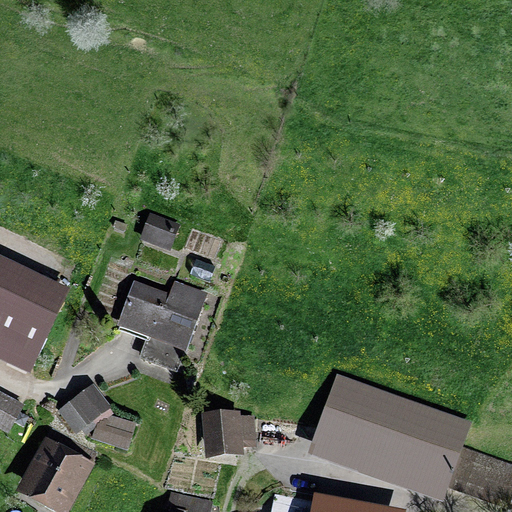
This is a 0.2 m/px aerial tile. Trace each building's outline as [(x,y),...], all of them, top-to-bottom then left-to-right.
[(178,226),(152,217),(144,239),(170,248),(178,226)] [(215,268),(197,260),(191,275),(210,282),(215,268)] [(0,281),(0,339),(34,356),(57,308),(0,281)] [(124,319),(145,327),(142,334),(151,337),(143,358),(177,371),(206,297),(184,289),(179,302),(137,285),(124,319)] [(465,427),(337,383),(317,440),(506,505),(511,488),(511,468),(457,449),(465,427)] [(77,432),(108,408),(92,389),(62,413),(77,432)] [(23,406),(0,393),(0,427),(9,432),(23,406)] [(247,418),(194,421),(196,449),(235,447),(235,454),(249,453),(250,436),(247,418)] [(62,506),(93,450),(60,432),(29,488),(62,506)] [(383,511),(384,507),(303,492),(298,511),(383,511)] [(208,511),(210,503),(174,495),(170,511),(208,511)]
